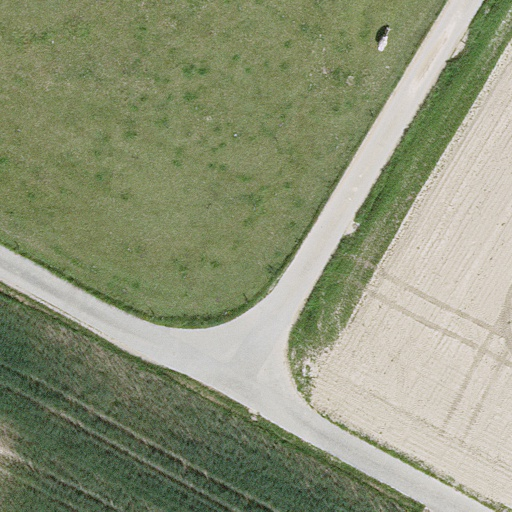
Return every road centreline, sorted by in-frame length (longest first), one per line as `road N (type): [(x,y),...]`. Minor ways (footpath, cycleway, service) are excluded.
road 1 (track): [(0,262),(234,378),(474,511)]
road 2 (track): [(465,0),(234,378)]
